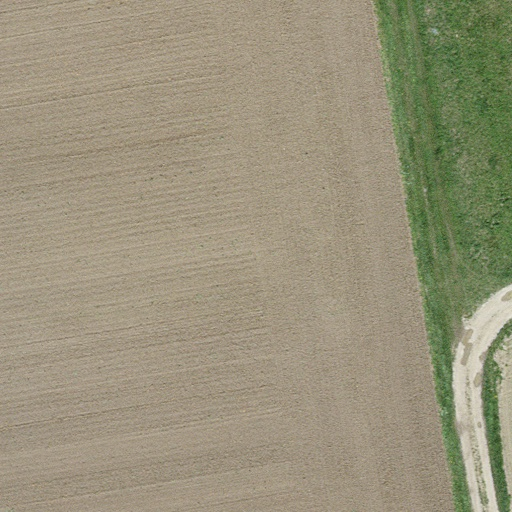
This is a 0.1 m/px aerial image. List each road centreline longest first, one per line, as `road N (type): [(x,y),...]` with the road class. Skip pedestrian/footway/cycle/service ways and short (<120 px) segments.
road 1 (track): [(467,378),(416,0)]
road 2 (track): [(483,511),(467,378),(497,305),(511,303)]
